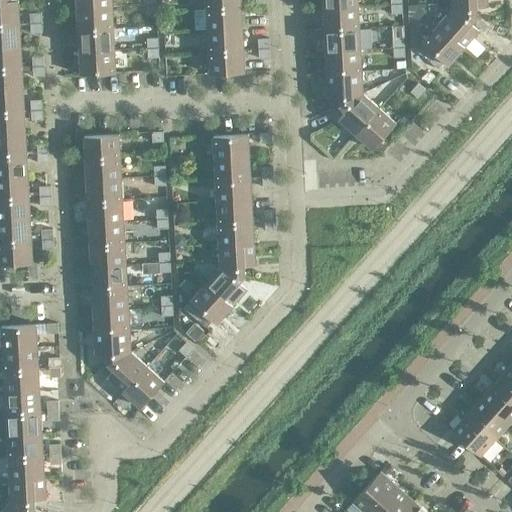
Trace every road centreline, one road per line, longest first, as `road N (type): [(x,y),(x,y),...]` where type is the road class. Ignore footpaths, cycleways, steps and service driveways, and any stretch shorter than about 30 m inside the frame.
road 1 (residential): [(107,451),(155,448),(300,291),(296,202)]
road 2 (residential): [(499,511),(391,415),(511,278)]
road 3 (residential): [(296,202),(385,197),(511,56)]
road 4 (residential): [(296,202),(284,0)]
